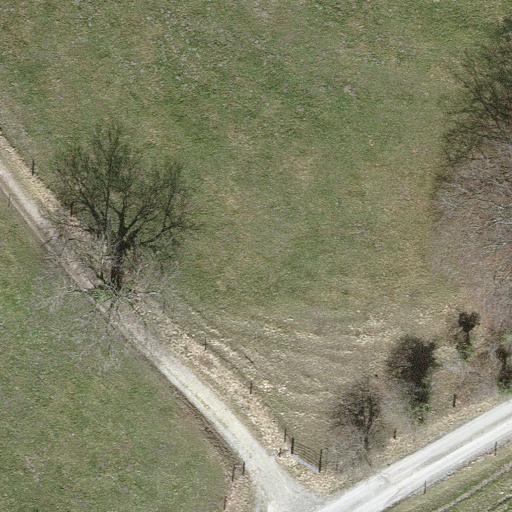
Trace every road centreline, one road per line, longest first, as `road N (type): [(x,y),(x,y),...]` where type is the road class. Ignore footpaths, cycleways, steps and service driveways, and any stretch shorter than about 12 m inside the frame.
road 1 (track): [(298,511),(211,399),(46,237),(0,167)]
road 2 (unclassified): [(346,511),(511,415)]
